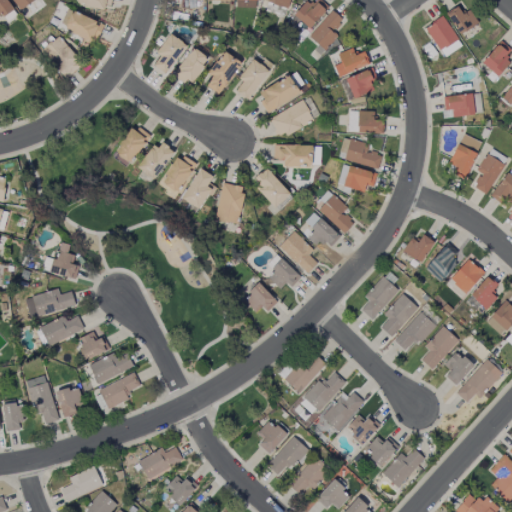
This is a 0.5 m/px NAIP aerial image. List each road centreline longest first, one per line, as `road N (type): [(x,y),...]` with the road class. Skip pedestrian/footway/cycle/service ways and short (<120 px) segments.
road 1 (residential): [(146,0),(133,42),(87,100),(0,142),(25,465),(187,406),(239,376),(374,251),(407,195),(416,111),(384,18)]
road 2 (residential): [(275,511),(230,472),(124,301)]
road 3 (residential): [(413,511),(511,402)]
road 4 (residential): [(316,311),(418,406)]
road 5 (residential): [(112,73),(170,113),(231,139)]
road 6 (residential): [(511,257),(469,218),(407,195)]
